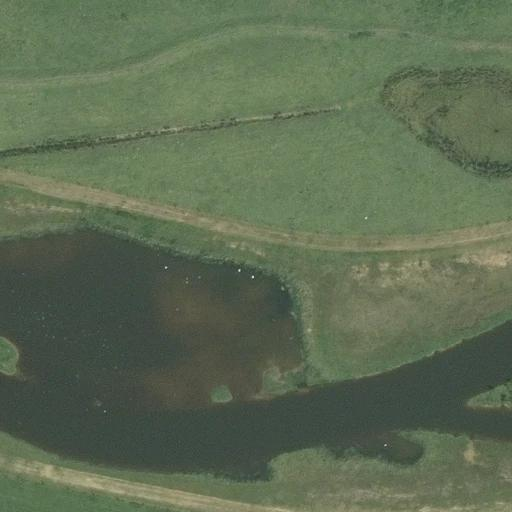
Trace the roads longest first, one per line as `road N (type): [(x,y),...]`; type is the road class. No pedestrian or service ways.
road 1 (track): [(0,174),(290,243),(414,241),(511,226)]
road 2 (track): [(284,511),(197,505),(0,462)]
